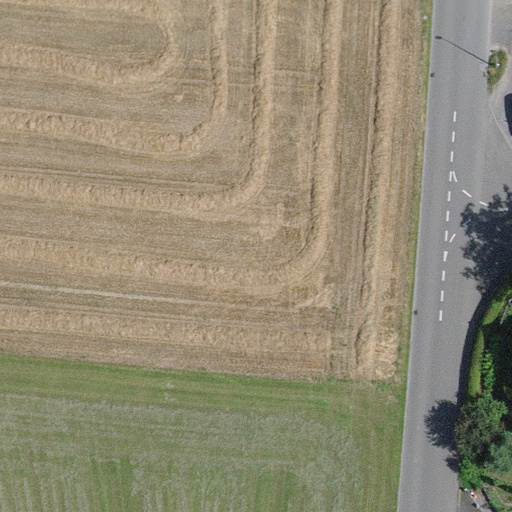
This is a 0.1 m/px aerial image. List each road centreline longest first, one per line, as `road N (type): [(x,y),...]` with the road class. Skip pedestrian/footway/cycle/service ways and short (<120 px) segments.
road 1 (residential): [(424,511),(449,204)]
road 2 (residential): [(449,204),(460,0)]
